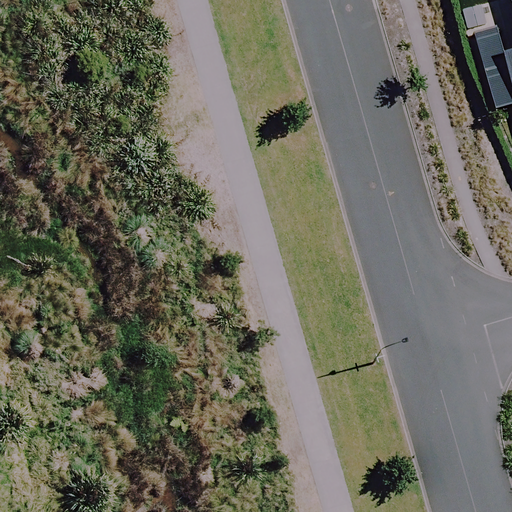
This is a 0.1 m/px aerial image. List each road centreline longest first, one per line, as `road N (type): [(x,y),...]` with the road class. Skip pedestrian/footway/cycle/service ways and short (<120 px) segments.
road 1 (residential): [(332,0),(431,342)]
road 2 (residential): [(431,342),(479,511)]
